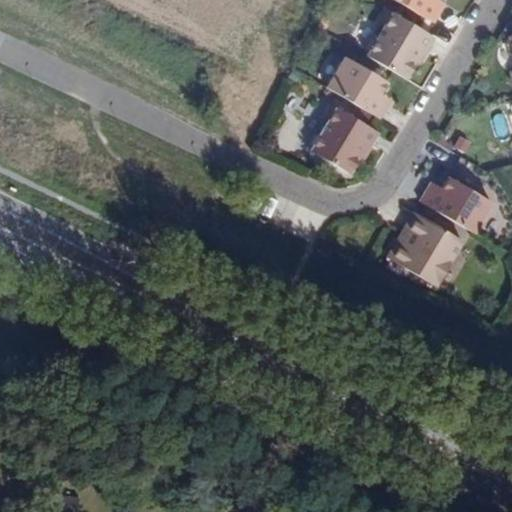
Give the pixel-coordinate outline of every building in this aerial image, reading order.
[(374,0),(428,31),(439,11),(426,4),(427,0),(374,0)] [(363,64),(394,83),(403,63),(413,68),(426,42),(380,19),(372,36),(375,38),(363,64)] [(316,93),(370,126),(381,107),(367,98),(375,86),(334,62),(316,93)] [(374,144),(325,115),(315,133),(320,136),(304,165),(338,184),(350,164),(359,169),(374,144)] [(419,211),(475,243),(491,214),(450,190),(445,199),(431,191),(419,211)] [(463,250),(414,222),(386,272),(435,301),(463,250)]
